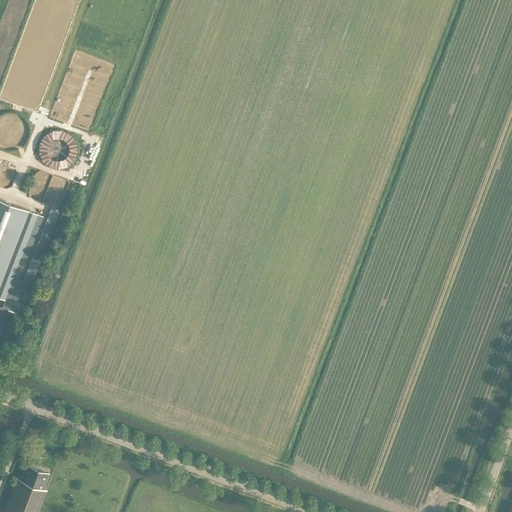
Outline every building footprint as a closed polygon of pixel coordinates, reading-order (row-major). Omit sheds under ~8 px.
[(0,145),(3,147),(9,149),(15,149),(21,147),(25,143),(28,138),(30,132),(29,126),(27,121),(24,116),(19,113),(14,111),(8,111),(2,113),(0,114),(0,145)] [(44,161),(49,165),(55,166),(61,166),(67,164),(72,160),(75,155),(76,149),(76,143),(74,138),(70,134),(66,130),(60,129),(55,129),(49,130),(44,134),(40,139),(38,145),(38,151),(40,157),(44,161)] [(61,204),(70,180),(41,170),(32,194),(37,195),(41,186),(49,188),(45,198),(61,204)] [(35,210),(0,196),(0,294),(2,295),(35,210)] [(38,511),(47,489),(44,488),(49,473),(28,464),(22,479),(18,478),(4,511),(38,511)]
